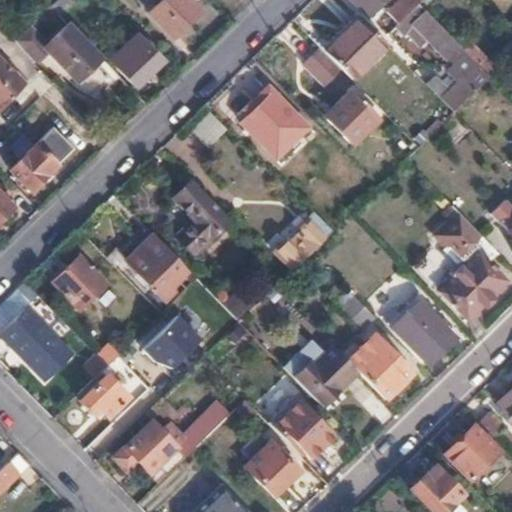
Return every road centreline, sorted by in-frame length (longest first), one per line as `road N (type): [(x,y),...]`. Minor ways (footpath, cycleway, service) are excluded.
road 1 (residential): [(0,302),(312,0)]
road 2 (residential): [(327,511),(511,333)]
road 3 (unknown): [(118,187),(55,107),(17,141),(0,134)]
road 4 (residential): [(0,402),(106,511)]
